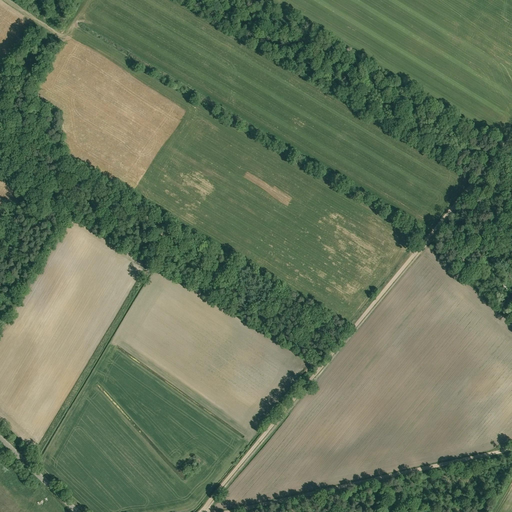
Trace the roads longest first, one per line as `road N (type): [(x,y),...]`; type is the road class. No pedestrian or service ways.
road 1 (track): [(200,511),(511,134)]
road 2 (track): [(219,511),(511,448)]
